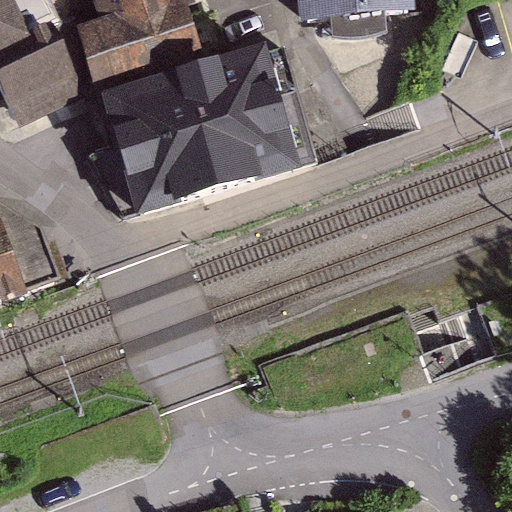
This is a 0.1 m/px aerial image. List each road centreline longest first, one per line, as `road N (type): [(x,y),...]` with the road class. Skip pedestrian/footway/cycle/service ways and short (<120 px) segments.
road 1 (residential): [(0,161),(133,256),(228,464)]
road 2 (residential): [(228,464),(407,429)]
road 3 (residential): [(99,511),(228,464)]
